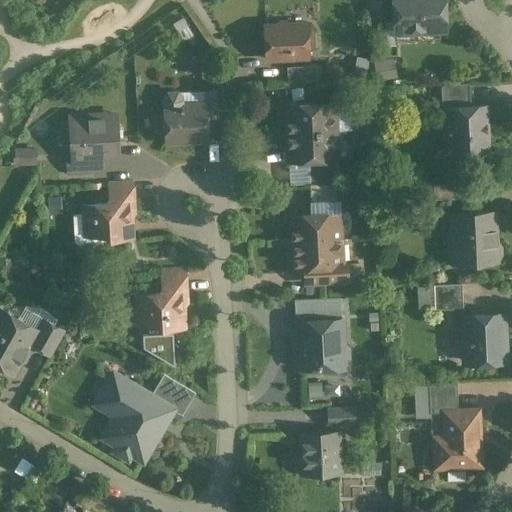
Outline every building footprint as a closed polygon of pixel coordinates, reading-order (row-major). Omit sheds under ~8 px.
[(393,0),(395,27),(409,26),(409,31),(441,29),(439,0),(393,0)] [(307,24),(290,25),(286,22),(280,22),(277,25),(264,26),(265,57),(308,55),(308,49),(312,49),(315,45),(314,33),(311,30),(307,30),(307,24)] [(316,65),(287,66),(287,80),(316,79),(316,65)] [(469,82),(441,84),(442,109),(447,108),(447,107),(470,106),(469,82)] [(217,91),(204,91),(204,104),(205,104),(206,119),(218,119),(217,91)] [(204,104),(181,105),(181,99),(177,93),(168,93),(164,100),(166,142),(207,140),(206,119),(205,104),(204,104)] [(334,102),(286,104),(287,132),(335,130),(334,102)] [(470,106),(447,107),(447,108),(449,153),(488,151),(486,106),(470,106)] [(104,114),(70,116),(72,156),(72,158),(94,157),(118,155),(117,141),(122,136),(122,129),(116,123),(104,124),(104,114)] [(335,130),(287,132),(288,160),(308,159),(336,158),(335,130)] [(38,149),(17,148),(16,163),(37,164),(38,149)] [(94,157),(72,158),(72,156),(68,156),(69,172),(95,171),(94,157)] [(336,158),(308,159),(309,183),(337,182),(336,158)] [(308,159),(290,160),(291,184),(309,183),(308,159)] [(133,180),(108,181),(109,199),(134,198),(133,180)] [(337,182),(309,183),(311,213),(338,212),(337,182)] [(461,183),(433,184),(434,199),(462,198),(461,183)] [(134,198),(109,199),(105,203),(84,204),(84,215),(75,215),(76,240),(126,237),(125,223),(135,212),(134,198)] [(494,211),(451,213),(453,263),(497,261),(497,259),(500,255),(500,247),(496,243),(494,211)] [(311,213),(290,214),(292,240),(340,238),(338,212),(311,213)] [(340,238),(292,240),(293,268),(304,268),(304,282),(347,280),(346,265),(341,265),(340,238)] [(462,283),(434,284),(435,308),(463,307),(462,283)] [(189,304),(188,288),(133,291),(135,325),(154,324),(160,328),(187,326),(186,304),(189,304)] [(36,329),(0,308),(0,363),(13,371),(30,343),(37,330),(36,329)] [(499,313),(462,315),(463,342),(468,342),(469,360),(489,359),(489,361),(506,360),(504,319),(499,317),(499,313)] [(63,330),(42,318),(36,329),(37,330),(30,343),(49,354),(63,330)] [(301,343),(302,368),(325,367),(329,363),(346,362),(345,348),(341,344),(339,319),(295,321),(297,343),(301,343)] [(175,354),(174,330),(140,332),(141,356),(175,354)] [(151,394),(113,372),(98,397),(119,409),(103,436),(117,444),(114,450),(128,458),(131,452),(143,460),(173,409),(173,408),(151,394)] [(195,392),(164,373),(151,394),(173,408),(173,409),(182,414),(195,392)] [(339,396),(340,383),(309,382),(308,395),(339,396)] [(456,383),(428,384),(430,413),(444,412),(444,411),(458,410),(456,383)] [(428,384),(415,385),(416,414),(430,413),(428,384)] [(356,408),(328,409),(328,423),(356,422),(356,408)] [(458,410),(444,411),(444,412),(445,446),(435,446),(435,466),(446,466),(447,482),(466,481),(465,465),(480,465),(478,410),(458,410)] [(337,431),(301,433),(303,474),(339,472),(337,431)]
